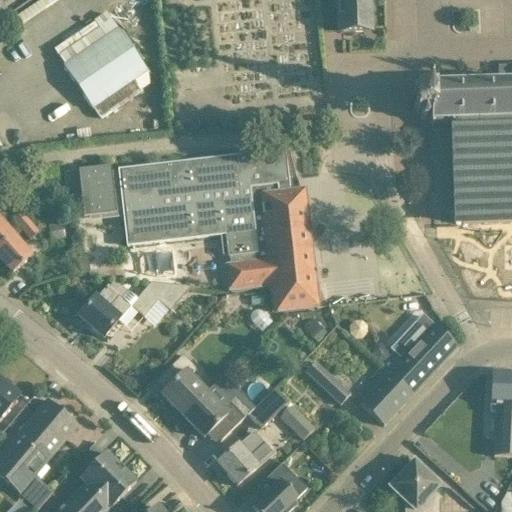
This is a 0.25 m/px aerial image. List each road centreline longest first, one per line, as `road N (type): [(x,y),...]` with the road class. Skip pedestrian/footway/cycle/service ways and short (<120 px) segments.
road 1 (unclassified): [(212,511),(86,379),(0,311)]
road 2 (residential): [(482,356),(390,188),(380,123)]
road 3 (residential): [(332,511),(482,356)]
road 4 (residential): [(390,68),(432,54),(511,51)]
